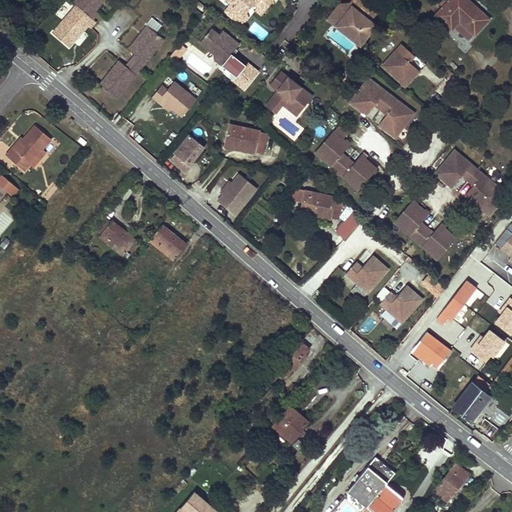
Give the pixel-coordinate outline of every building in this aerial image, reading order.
[(53,33),(69,47),(87,26),(91,28),(96,22),(93,19),(99,13),(96,10),(104,0),(76,0),(74,2),(77,5),(53,33)] [(226,10),(238,20),(243,13),(249,18),(247,20),(254,25),(273,0),(228,0),(232,3),(229,7),(226,10)] [(382,8),(371,0),(356,0),(353,3),(349,9),(342,4),(335,14),(343,21),(342,23),(365,41),(378,25),(372,20),(382,8)] [(437,15),(452,29),(454,26),(470,40),(489,19),(467,0),(450,0),(449,2),(447,0),(444,0),(440,5),(444,8),(437,15)] [(249,18),(243,13),(238,20),(244,24),(247,20),(249,18)] [(343,21),(335,14),(331,19),(363,44),(365,41),(342,23),(343,21)] [(148,26),(157,33),(162,26),(152,17),(146,24),(148,26)] [(141,33),(159,46),(164,39),(157,33),(148,26),(141,33)] [(233,48),(239,47),(241,44),(224,31),(221,35),(213,29),(202,43),(216,54),(217,59),(221,62),(227,62),(241,73),(239,76),(250,85),(261,71),(250,62),(248,65),(234,54),(233,48)] [(100,84),(117,98),(141,68),(159,46),(141,33),(129,49),(136,55),(131,60),(127,66),(120,60),(100,84)] [(417,55),(403,43),(385,66),(409,86),(423,69),(412,61),(417,55)] [(171,56),(177,60),(186,49),(180,44),(171,56)] [(221,62),(239,76),(241,73),(227,62),(221,62)] [(356,74),(351,70),(345,79),(349,83),(356,74)] [(302,113),(315,96),(283,71),(272,84),(280,90),(282,91),(279,95),(277,94),(268,105),(278,113),(285,104),(287,101),(290,98),(293,100),(290,104),(302,113)] [(394,97),(372,79),(352,103),(369,116),(377,106),(383,111),(394,97)] [(153,96),(158,101),(160,98),(172,108),(183,116),(196,100),(174,81),(167,90),(161,86),(153,96)] [(417,115),(394,97),(383,111),(389,115),(380,126),(397,139),(417,115)] [(158,101),(170,111),(172,108),(160,98),(158,101)] [(290,104),(287,101),(285,104),(299,116),(302,113),(290,104)] [(230,124),(225,146),(255,152),(256,146),(264,148),(267,132),(230,124)] [(352,134),(342,125),(336,132),(345,141),(352,134)] [(5,155),(24,171),(29,164),(42,151),(51,140),(35,126),(23,139),(13,150),(11,148),(5,155)] [(345,141),(336,132),(316,154),(360,192),(379,170),(363,156),(355,165),(344,155),(352,146),(345,141)] [(11,148),(13,150),(23,139),(20,137),(11,148)] [(81,137),(78,140),(84,145),(87,142),(81,137)] [(192,137),(173,161),(189,174),(194,167),(192,166),(206,148),(192,137)] [(463,175),(469,180),(478,169),(456,150),(436,173),(453,187),(463,175)] [(42,151),(29,164),(32,167),(45,153),(42,151)] [(508,194),(478,169),(469,180),(475,185),(466,195),(483,209),(485,207),(492,213),(508,194)] [(260,188),(242,174),(220,202),(238,216),(260,188)] [(305,191),(301,212),(330,218),(331,212),(339,214),(342,198),(305,191)] [(438,261),(457,240),(441,226),(434,234),(423,224),(430,216),(414,202),(395,223),(438,261)] [(485,207),(483,209),(490,215),(492,213),(485,207)] [(335,230),(345,239),(364,217),(354,209),(335,230)] [(100,236),(124,255),(136,240),(121,229),(118,233),(108,226),(110,223),(104,218),(95,229),(101,234),(100,236)] [(108,226),(118,233),(121,229),(112,221),(110,223),(108,226)] [(158,230),(168,237),(172,233),(162,225),(158,230)] [(150,240),(174,260),(187,245),(172,233),(168,237),(158,230),(150,240)] [(511,233),(511,232),(497,250),(509,259),(507,262),(511,265),(511,233)] [(0,242),(0,245),(7,251),(12,245),(4,238),(0,242)] [(346,274),(368,293),(388,270),(372,255),(362,267),(356,262),(346,274)] [(437,319),(444,324),(449,318),(452,320),(476,289),(471,285),(476,279),(471,275),(437,319)] [(390,292),(380,304),(402,323),(423,299),(407,286),(396,298),(390,292)] [(412,351),(431,365),(433,362),(440,367),(452,352),(427,332),(412,351)] [(306,356),(304,354),(309,349),(300,341),(278,367),(275,372),(282,378),(287,374),(287,375),(292,368),(294,370),(306,356)] [(453,407),(470,421),(511,366),(511,356),(490,385),(485,392),(473,382),(453,407)] [(473,382),(485,392),(490,385),(478,376),(473,382)] [(290,405),(273,425),(289,440),(294,434),(296,436),(308,422),(290,405)] [(385,485),(387,482),(395,473),(376,457),(349,489),(368,505),(385,485)] [(447,502),(469,474),(454,463),(448,470),(449,471),(438,484),(433,491),(435,492),(447,502)] [(387,482),(385,485),(402,499),(405,496),(387,482)] [(368,505),(367,507),(373,511),(391,511),(402,499),(385,485),(368,505)] [(347,491),(367,507),(368,505),(349,489),(347,491)] [(217,511),(218,511),(194,491),(177,511),(217,511)]
